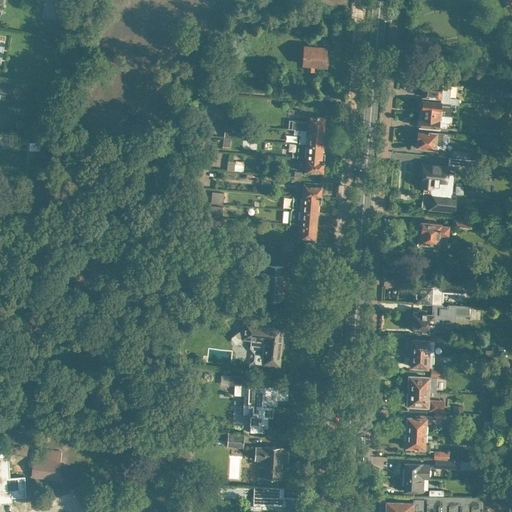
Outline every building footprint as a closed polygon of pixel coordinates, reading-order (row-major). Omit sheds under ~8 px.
[(325,58),(326,47),(316,47),(304,45),(302,64),(306,64),(306,69),(314,70),(315,65),(324,66),(326,64),(327,60),(325,58)] [(13,85),(0,82),(0,97),(10,99),(13,85)] [(446,103),(450,104),(458,105),(459,99),(449,98),(451,84),(442,84),(424,82),(422,96),(446,98),(446,103)] [(220,97),(218,109),(227,110),(229,99),(220,97)] [(421,107),(421,113),(440,115),(449,116),(450,104),(446,103),(441,103),(441,102),(420,100),(420,105),(420,106),(420,107),(421,107)] [(439,121),(440,115),(421,113),(420,119),(419,119),(418,120),(418,126),(438,128),(438,127),(446,128),(447,122),(439,121)] [(306,130),(324,131),(325,117),(318,116),(318,115),(316,115),(316,116),(308,116),(308,124),(306,124),(306,130)] [(496,133),(504,123),(488,121),(487,132),(496,133)] [(225,124),(224,137),(242,139),(243,125),(225,124)] [(307,136),(306,144),(322,145),(324,131),(306,130),(305,136),(307,136)] [(435,147),(437,132),(417,130),(416,146),(424,147),(424,148),(437,150),(437,148),(435,147)] [(223,138),(222,146),(230,147),(230,138),(223,138)] [(29,142),(29,149),(41,150),(42,142),(29,142)] [(298,157),(305,158),(324,160),(325,154),(322,153),(322,145),(306,144),(298,143),(297,152),(292,152),(292,157),(298,158),(298,157)] [(438,156),(447,157),(467,158),(470,159),(471,153),(440,150),(440,149),(439,149),(438,156)] [(467,158),(447,157),(446,165),(466,167),(467,158)] [(324,160),(305,158),(304,172),(313,173),(323,174),(324,160)] [(227,160),(226,170),(243,172),(244,162),(227,160)] [(421,163),(420,173),(422,173),(420,187),(423,187),(423,190),(447,192),(449,175),(447,175),(448,167),(440,166),(440,165),(432,164),(432,165),(425,165),(425,164),(421,163)] [(322,184),(304,182),(303,197),(321,198),(322,184)] [(224,190),(223,201),(235,202),(236,191),(224,190)] [(422,201),(421,208),(456,212),(459,193),(447,192),(423,190),(422,200),(422,201)] [(303,197),(302,211),(317,212),(318,204),(320,204),(321,198),(303,197)] [(210,206),(210,216),(221,217),(222,207),(210,206)] [(299,218),(298,225),(316,226),(317,212),(302,211),(301,219),(299,218)] [(452,227),(470,229),(471,221),(453,218),(452,227)] [(209,219),(208,231),(219,232),(220,220),(209,219)] [(448,235),(449,226),(440,225),(440,224),(421,222),(421,223),(420,223),(419,224),(418,224),(418,225),(417,226),(417,227),(417,228),(418,229),(418,230),(419,231),(420,231),(421,231),(419,242),(417,243),(416,246),(419,248),(429,249),(429,247),(430,244),(437,244),(437,247),(438,247),(438,248),(445,249),(445,248),(446,248),(447,241),(445,241),(446,235),(448,235)] [(308,240),(315,240),(316,226),(298,225),(298,230),(300,230),(299,239),(306,239),(306,241),(308,241),(308,240)] [(261,266),(261,265),(262,254),(238,252),(237,264),(241,265),(241,266),(246,266),(246,265),(261,266)] [(267,273),(265,300),(281,301),(283,275),(283,266),(269,265),(269,274),(267,273)] [(465,281),(432,280),(432,287),(414,286),(414,289),(410,288),(409,301),(414,302),(414,301),(418,301),(418,303),(443,304),(444,293),(462,294),(462,293),(464,293),(465,281)] [(434,330),(434,315),(434,313),(427,313),(427,312),(413,311),(412,323),(410,323),(410,330),(434,330)] [(250,367),(255,363),(279,366),(284,326),(244,322),(243,329),(241,329),(231,337),(236,344),(242,339),(251,340),(250,348),(254,354),(254,360),(248,365),(250,367)] [(412,344),(409,344),(409,353),(428,354),(429,340),(412,339),(412,344)] [(502,348),(496,350),(499,357),(505,355),(502,348)] [(411,366),(431,367),(433,367),(433,354),(428,354),(409,353),(409,361),(411,361),(411,366)] [(409,390),(428,391),(435,392),(436,378),(443,378),(444,373),(431,372),(431,377),(410,376),(409,390)] [(229,382),(229,384),(235,385),(234,394),(243,395),(248,395),(247,406),(253,406),(252,410),(252,415),(250,415),(250,425),(250,432),(252,432),(262,432),(264,432),(264,426),(267,426),(268,416),(272,416),(273,406),(271,406),(272,402),(276,402),(276,386),(266,386),(250,385),(251,376),(230,375),(229,375),(229,382)] [(198,418),(212,419),(213,407),(206,407),(207,395),(210,395),(210,386),(199,386),(198,418)] [(433,410),(433,411),(446,412),(446,411),(444,411),(445,401),(428,400),(428,391),(409,390),(408,404),(427,406),(426,410),(433,410)] [(406,423),(405,424),(405,432),(425,433),(426,423),(431,423),(431,418),(436,419),(437,417),(445,417),(446,412),(433,411),(432,416),(414,415),(414,417),(407,417),(407,422),(406,422),(406,423)] [(490,429),(491,420),(484,419),(483,429),(490,429)] [(244,433),(227,432),(227,446),(243,447),(244,433)] [(430,444),(425,444),(425,433),(405,432),(404,440),(405,441),(406,441),(406,447),(412,447),(412,450),(422,450),(429,451),(430,444)] [(254,459),(264,460),(263,466),(258,466),(257,477),(281,479),(282,461),(288,461),(289,449),(283,448),(283,447),(273,446),(265,446),(264,447),(255,446),(254,459)] [(34,449),(32,464),(31,477),(58,479),(61,452),(34,449)] [(435,459),(449,460),(449,451),(435,451),(435,459)] [(8,457),(0,457),(0,491),(11,491),(11,497),(26,496),(25,476),(10,477),(8,457)] [(424,464),(405,463),(404,478),(424,478),(428,479),(429,465),(424,465),(424,464)] [(404,491),(423,491),(424,478),(404,478),(404,491)] [(254,486),(253,497),(267,498),(266,506),(286,506),(285,511),(303,511),(304,498),(296,498),(286,497),(284,497),(285,488),(254,486)] [(497,499),(497,497),(489,497),(451,496),(429,496),(412,496),(412,502),(380,501),(379,511),(508,511),(508,499),(497,499)]
